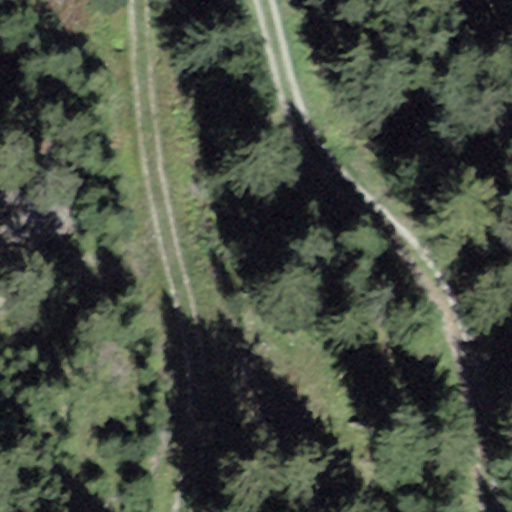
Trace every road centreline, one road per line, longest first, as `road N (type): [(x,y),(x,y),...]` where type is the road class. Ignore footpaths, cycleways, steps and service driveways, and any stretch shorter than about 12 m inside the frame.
road 1 (track): [(265,0),(290,93),(323,158),(403,236),(445,297),(474,377),(492,511)]
road 2 (track): [(196,371),(159,198),(137,0)]
road 3 (track): [(196,371),(184,511)]
